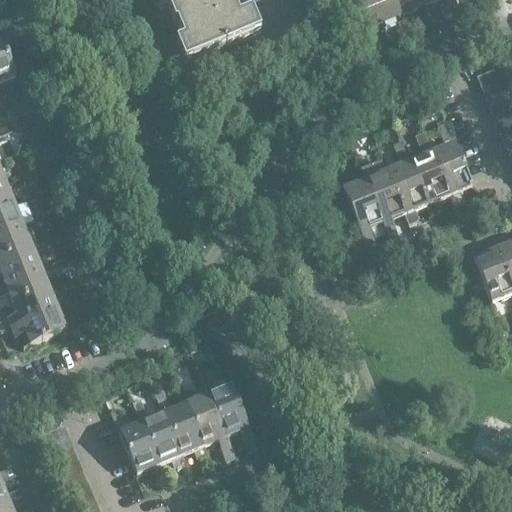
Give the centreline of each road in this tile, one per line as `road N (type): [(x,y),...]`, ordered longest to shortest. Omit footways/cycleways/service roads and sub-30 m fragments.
road 1 (unclassified): [(183,308),(317,121),(454,55)]
road 2 (residential): [(508,196),(454,55)]
road 3 (residential): [(64,388),(135,358),(183,308)]
road 4 (residential): [(114,511),(64,388)]
